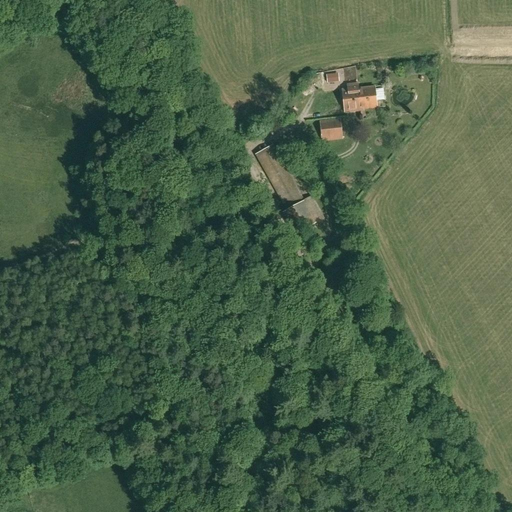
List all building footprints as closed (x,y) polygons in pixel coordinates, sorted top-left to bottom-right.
[(361,110),(359,89),(358,89),(357,84),(351,85),(352,89),(342,90),(345,113),(361,111),(360,110),(361,110)] [(375,87),(359,89),(361,110),(377,108),(377,101),(384,100),(383,89),(375,90),(375,87)] [(340,120),(320,122),(322,141),(342,139),(340,120)] [(287,210),(304,201),(273,146),(256,155),(287,210)] [(373,328),(339,267),(323,276),(357,337),(373,328)] [(371,310),(377,323),(386,320),(380,306),(371,310)]
